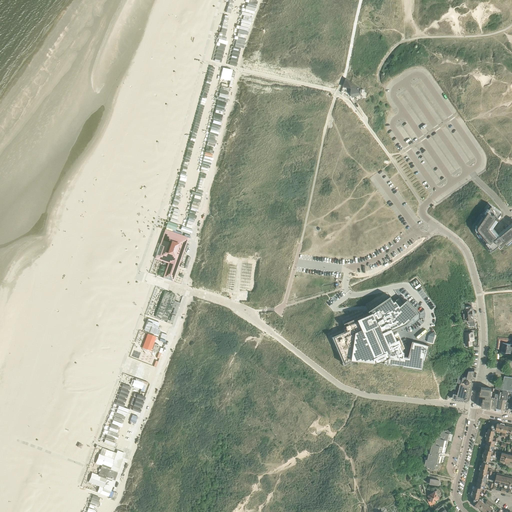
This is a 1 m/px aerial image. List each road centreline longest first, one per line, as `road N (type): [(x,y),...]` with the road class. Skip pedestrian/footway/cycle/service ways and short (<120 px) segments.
road 1 (track): [(188,289),(108,511)]
road 2 (track): [(155,277),(79,485)]
road 3 (unclassified): [(481,369),(472,269),(464,248),(422,215),(422,205)]
